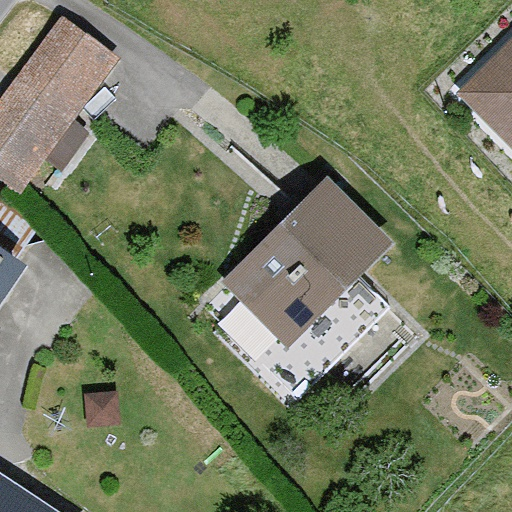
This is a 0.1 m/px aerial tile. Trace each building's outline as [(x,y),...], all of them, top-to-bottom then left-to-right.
[(134,54),(80,13),(0,117),(0,165),(32,189),(134,54)] [(511,41),(474,82),(511,118),(511,41)] [(345,163),(243,270),(316,339),(418,232),(345,163)] [(38,241),(0,214),(0,373),(1,374),(40,318),(3,292),(38,241)] [(80,511),(9,461),(0,473),(0,511),(80,511)]
